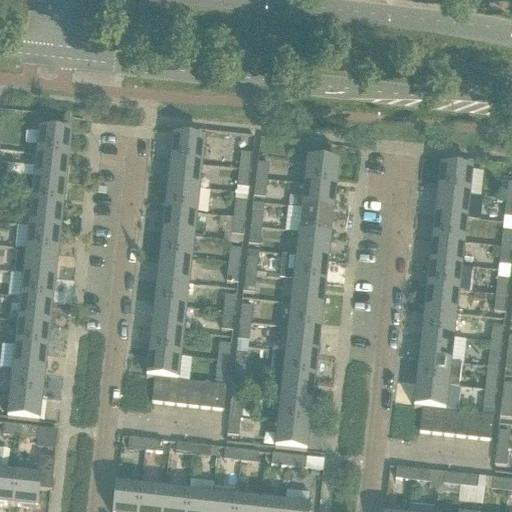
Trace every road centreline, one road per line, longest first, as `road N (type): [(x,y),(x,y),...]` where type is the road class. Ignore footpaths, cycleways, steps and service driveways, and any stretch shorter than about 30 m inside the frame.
road 1 (tertiary): [(54,55),(511,100)]
road 2 (unclassified): [(95,511),(133,147)]
road 3 (unclassified): [(366,511),(406,149)]
road 4 (tertiary): [(511,33),(249,0)]
